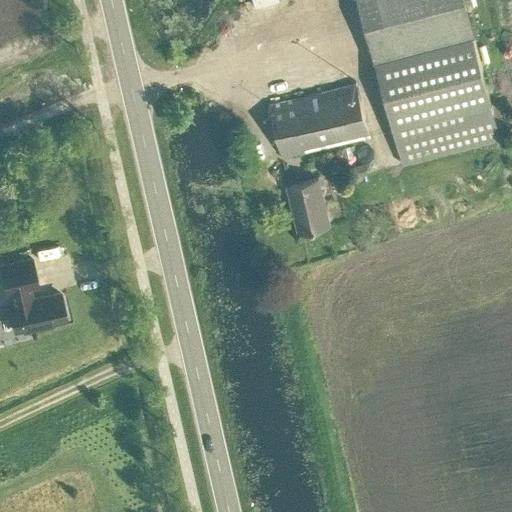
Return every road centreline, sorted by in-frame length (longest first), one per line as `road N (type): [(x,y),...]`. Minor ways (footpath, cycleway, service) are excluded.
road 1 (primary): [(229,511),(111,0)]
road 2 (track): [(190,343),(0,423)]
